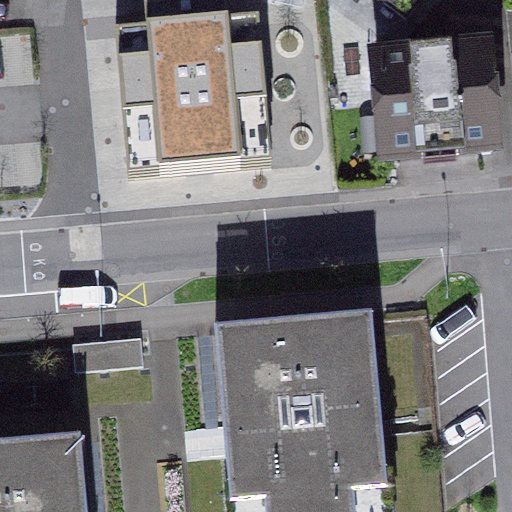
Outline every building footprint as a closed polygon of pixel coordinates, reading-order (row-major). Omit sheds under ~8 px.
[(113,19),(126,179),(274,167),(260,6),(231,9),(230,0),(139,0),(141,16),(113,19)] [(417,0),(388,0),(407,16),(417,0)] [(378,52),(388,152),(487,143),(477,42),(378,52)] [(395,511),(380,326),(225,339),(239,511),(395,511)] [(89,511),(84,453),(0,460),(0,511),(89,511)]
